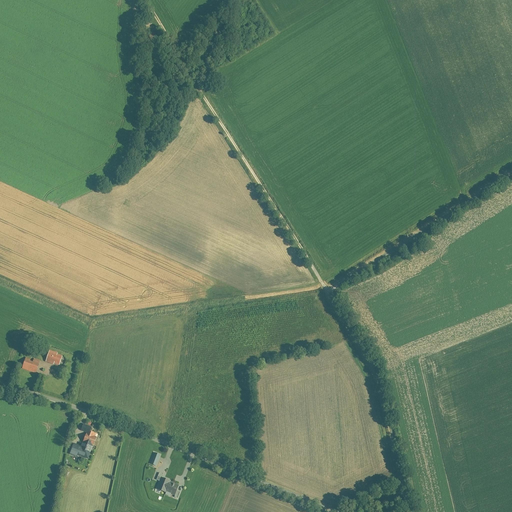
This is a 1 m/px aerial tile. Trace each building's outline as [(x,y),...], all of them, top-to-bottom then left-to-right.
[(51,352),(47,362),(59,367),(63,357),(51,352)] [(26,359),(23,369),(38,374),(41,364),(26,359)] [(96,437),(94,436),(95,434),(87,431),(81,447),(74,444),(70,453),(77,456),(78,453),(88,457),(96,437)] [(155,453),(151,464),(156,466),(160,455),(155,453)] [(162,478),(158,487),(161,489),(161,490),(165,492),(166,491),(175,495),(178,486),(169,482),(170,481),(162,478)]
